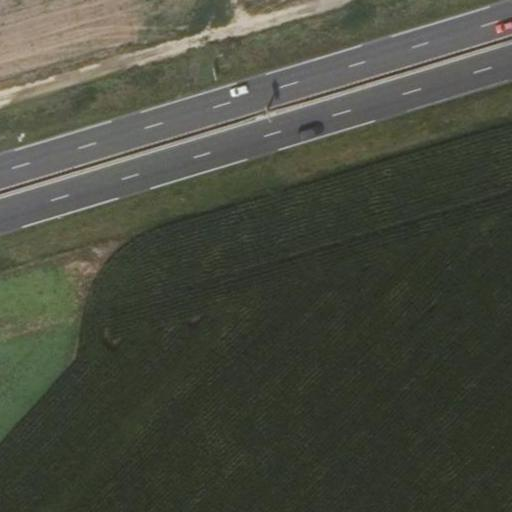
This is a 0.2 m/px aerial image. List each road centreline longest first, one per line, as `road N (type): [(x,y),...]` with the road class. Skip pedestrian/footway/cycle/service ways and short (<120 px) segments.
road 1 (primary): [(511,19),(0,174)]
road 2 (primary): [(0,216),(511,62)]
road 3 (track): [(0,103),(328,0)]
